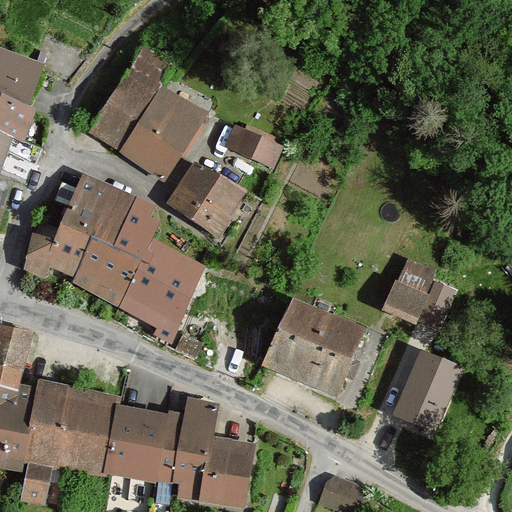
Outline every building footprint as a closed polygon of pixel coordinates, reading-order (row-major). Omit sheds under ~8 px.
[(384,78),(398,47),(375,36),(360,67),(384,78)] [(136,65),(165,84),(181,62),(152,42),(136,65)] [(0,52),(0,88),(28,100),(42,68),(0,52)] [(122,149),(165,84),(136,65),(121,86),(96,123),(113,135),(109,140),(122,149)] [(165,84),(122,149),(138,161),(162,179),(174,166),(211,114),(199,110),(183,97),(165,84)] [(0,88),(0,128),(13,135),(28,100),(0,88)] [(0,166),(9,144),(37,162),(43,149),(13,135),(0,128),(0,166)] [(246,132),(237,151),(269,165),(277,145),(246,132)] [(437,148),(417,163),(440,193),(460,178),(437,148)] [(246,191),(198,165),(185,188),(172,207),(213,234),(214,237),(246,191)] [(0,205),(3,207),(6,208),(15,174),(0,168),(0,205)] [(65,226),(91,238),(112,190),(83,178),(79,189),(70,210),(67,217),(65,226)] [(70,210),(79,189),(62,181),(58,190),(52,202),(70,210)] [(136,202),(112,190),(91,238),(113,249),(140,262),(150,241),(158,225),(146,219),(152,209),(136,202)] [(56,245),(61,233),(42,225),(37,239),(56,245)] [(91,238),(65,226),(61,233),(56,245),(37,239),(36,238),(25,265),(46,274),(53,258),(78,266),(91,238)] [(91,238),(78,266),(75,272),(122,297),(140,262),(113,249),(91,238)] [(150,241),(140,262),(122,297),(163,319),(157,333),(170,339),(193,289),(203,266),(173,252),(150,241)] [(405,266),(394,287),(424,300),(434,280),(405,266)] [(424,300),(394,287),(385,308),(415,321),(424,300)] [(351,366),(365,336),(291,302),(281,326),(266,359),(283,367),(295,372),(299,363),(315,371),(311,379),(340,392),(346,378),(351,366)] [(53,463),(113,470),(120,410),(39,393),(20,389),(30,336),(0,328),(0,458),(29,463),(32,462),(26,499),(47,503),(53,463)] [(447,432),(477,366),(433,346),(404,413),(447,432)] [(299,363),(295,372),(311,379),(315,371),(299,363)] [(351,366),(346,378),(353,380),(357,369),(351,366)] [(186,425),(163,420),(155,476),(158,477),(172,478),(178,479),(186,480),(206,484),(203,497),(247,505),(254,455),(214,441),(220,410),(197,405),(192,426),(186,425)] [(122,411),(120,410),(113,470),(155,476),(163,420),(122,411)] [(460,472),(449,490),(468,500),(478,482),(460,472)] [(172,478),(158,477),(155,502),(170,503),(172,478)] [(326,484),(320,503),(344,511),(358,511),(366,493),(334,478),(326,484)] [(206,484),(186,480),(184,494),(203,497),(206,484)]
